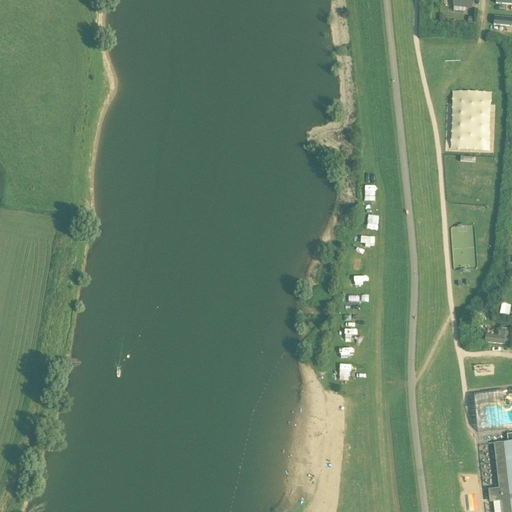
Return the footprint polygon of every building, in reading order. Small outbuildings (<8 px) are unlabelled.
[(347,314),(354,315),(355,306),(347,305),(347,314)] [(509,345),(510,326),(502,325),(502,334),(489,333),(488,344),(509,345)] [(511,388),(473,394),(478,432),(511,428),(511,388)] [(494,511),(511,511),(511,442),(508,443),(497,444),(495,445),(500,490),(489,491),(490,499),(493,502),(494,511)] [(491,468),(483,469),(484,485),(492,484),(491,468)]
